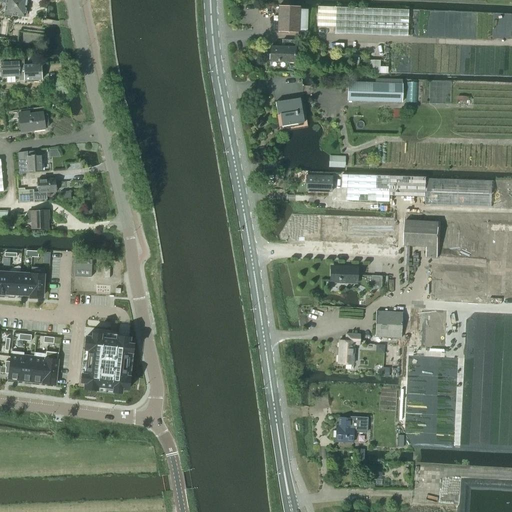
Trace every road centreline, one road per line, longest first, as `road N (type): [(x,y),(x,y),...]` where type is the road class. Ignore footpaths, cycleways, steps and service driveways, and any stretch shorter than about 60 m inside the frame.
road 1 (primary): [(290,511),(211,0)]
road 2 (tertiary): [(147,409),(157,382),(131,240),(72,0)]
road 3 (tertiary): [(0,402),(106,415),(147,409)]
road 4 (residential): [(0,311),(115,313),(123,337)]
